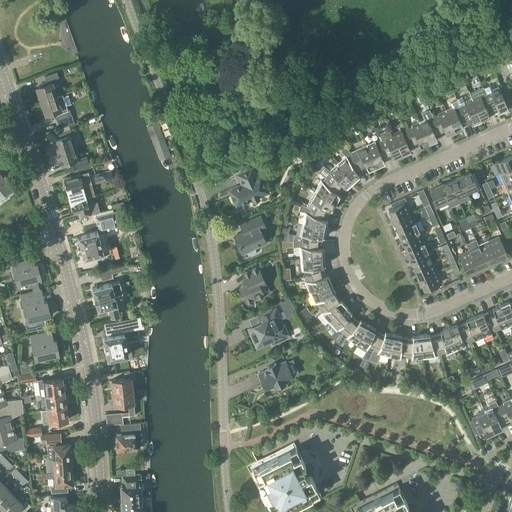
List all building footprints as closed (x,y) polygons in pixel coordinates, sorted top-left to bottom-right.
[(490,62),(483,65),(488,75),(494,72),(491,64),(490,62)] [(41,101),(57,96),(51,80),(58,78),(57,72),(44,76),(44,82),(42,82),(42,85),(36,87),(41,101)] [(490,85),(483,88),(493,111),(498,108),(498,111),(509,105),(500,84),(491,88),(490,85)] [(483,88),(469,93),(471,97),(481,118),(489,115),(488,113),(493,111),(483,88)] [(57,96),(41,101),(45,115),(51,113),(52,115),(55,114),(58,119),(65,117),(67,125),(74,123),(69,109),(68,109),(66,105),(71,103),(68,95),(63,96),(62,94),(57,96)] [(464,101),(462,96),(456,98),(456,99),(467,122),(471,120),(472,122),(481,118),(471,97),(464,101)] [(445,108),(454,130),(463,126),(462,125),(467,122),(456,99),(449,102),(451,106),(445,108)] [(454,130),(445,108),(437,112),(437,114),(432,116),(440,134),(445,132),(446,134),(454,130)] [(440,134),(432,116),(430,111),(423,114),(425,117),(418,120),(428,142),(436,138),(436,136),(440,134)] [(406,128),(414,146),(419,144),(420,146),(428,142),(418,120),(410,124),(411,125),(406,128)] [(60,138),(53,139),(62,166),(63,166),(65,172),(89,165),(86,156),(78,158),(70,134),(72,134),(69,125),(56,129),(60,138)] [(172,159),(162,128),(153,131),(163,162),(172,159)] [(391,128),(377,134),(380,140),(388,158),(393,155),(393,157),(402,154),(392,132),(391,128)] [(414,146),(406,128),(401,130),(400,128),(392,132),(402,154),(410,150),(409,148),(414,146)] [(366,144),(376,165),(384,162),(383,160),(388,158),(380,140),(375,142),(374,140),(366,144)] [(376,165),(366,144),(355,149),(356,150),(351,153),(362,170),(367,167),(367,168),(368,169),(376,165)] [(362,170),(346,146),(341,151),(345,155),(337,163),(352,180),(359,175),(357,173),(362,170)] [(313,159),(309,150),(304,152),(308,161),(313,159)] [(498,172),(511,165),(511,153),(493,161),(498,172)] [(352,180),(337,163),(329,170),(323,165),(318,170),(325,176),(341,189),(344,185),(346,186),(352,180)] [(511,165),(498,172),(503,182),(511,177),(511,165)] [(480,166),(475,169),(478,176),(483,174),(480,166)] [(0,167),(0,194),(14,184),(0,167)] [(252,167),(238,174),(243,186),(230,192),(236,205),(252,198),(253,200),(259,198),(258,195),(259,195),(257,190),(265,186),(260,175),(256,176),(252,167)] [(102,172),(105,181),(114,179),(111,170),(102,172)] [(460,177),(467,194),(478,189),(470,171),(463,174),(464,175),(460,177)] [(93,175),(95,183),(105,180),(102,172),(93,175)] [(65,184),(66,191),(86,186),(86,185),(84,179),(81,180),(79,174),(68,177),(68,176),(62,178),(64,185),(65,184)] [(341,189),(325,176),(322,181),(321,179),(314,190),(335,202),(339,195),(338,193),(341,189)] [(449,180),(459,202),(469,197),(467,194),(460,177),(455,178),(455,177),(449,180)] [(507,192),(511,189),(511,177),(503,182),(507,192)] [(459,202),(449,180),(444,182),(444,184),(440,185),(448,203),(447,203),(449,206),(459,202)] [(487,180),(482,183),(485,190),(490,187),(487,180)] [(67,198),(69,205),(91,198),(95,197),(91,184),(86,186),(66,191),(68,198),(67,198)] [(437,207),(447,203),(448,203),(440,185),(436,187),(435,186),(429,189),(437,207)] [(490,187),(485,190),(488,197),(494,195),(490,187)] [(335,202),(314,190),(306,205),(308,206),(327,214),(329,208),(331,209),(335,202)] [(427,199),(424,191),(419,194),(422,201),(427,199)] [(390,203),(392,207),(406,201),(404,197),(390,203)] [(91,198),(69,205),(71,211),(72,211),(73,214),(80,212),(81,217),(100,212),(97,201),(92,203),(91,198)] [(496,200),(491,202),(494,209),(499,207),(496,200)] [(394,219),(411,211),(406,201),(392,207),(388,209),(391,215),(392,215),(394,219)] [(327,214),(308,206),(306,205),(300,203),(299,210),(305,211),(302,223),(325,228),(327,219),(325,219),(327,214)] [(428,214),(433,212),(429,203),(424,205),(428,214)] [(482,213),(490,210),(488,204),(480,208),(482,213)] [(499,207),(494,209),(497,217),(502,214),(499,207)] [(397,229),(415,221),(411,211),(394,219),(395,223),(394,223),(397,229)] [(99,231),(118,226),(114,212),(101,216),(102,221),(97,223),(99,231)] [(433,212),(428,214),(431,222),(437,220),(433,212)] [(493,218),(491,212),(484,216),(486,221),(493,218)] [(255,249),(254,247),(266,242),(260,229),(265,226),(260,215),(246,221),(249,229),(233,236),(241,253),(246,251),(247,253),(249,254),(251,254),(253,253),(254,252),(255,249)] [(475,218),(468,221),(471,228),(478,224),(475,218)] [(505,220),(500,222),(502,229),(508,227),(505,220)] [(415,221),(397,229),(399,235),(400,234),(402,238),(419,231),(415,221)] [(452,227),(449,221),(442,225),(444,230),(452,227)] [(468,221),(461,224),(465,231),(471,228),(468,221)] [(301,240),(321,241),(321,236),(323,236),(325,228),(302,223),(299,235),(293,234),(292,240),(301,240)] [(437,235),(442,232),(439,225),(434,227),(437,235)] [(508,227),(502,229),(506,237),(511,234),(508,227)] [(455,235),(453,229),(445,233),(448,238),(455,235)] [(103,253),(102,248),(97,231),(79,236),(77,237),(78,238),(80,245),(80,246),(81,249),(81,250),(81,249),(83,257),(83,258),(84,258),(94,255),(95,260),(104,258),(102,253),(103,253)] [(406,249),(424,241),(419,231),(402,238),(404,243),(403,243),(406,249)] [(442,232),(437,235),(440,242),(445,240),(442,232)] [(488,240),(495,257),(499,255),(500,256),(506,253),(498,235),(488,240)] [(465,243),(468,248),(476,266),(480,264),(480,265),(486,262),(478,244),(475,238),(465,243)] [(321,241),(301,240),(292,240),(293,246),(299,246),(300,258),(310,257),(324,255),(323,247),(322,247),(321,247),(321,241)] [(495,257),(488,240),(478,244),(486,262),(492,260),(491,259),(495,257)] [(424,241),(406,249),(408,255),(409,254),(411,258),(428,250),(424,241)] [(446,254),(451,252),(446,242),(441,244),(446,254)] [(476,266),(468,248),(457,253),(466,271),(472,269),(472,267),(476,266)] [(414,268),(433,260),(428,250),(411,258),(413,262),(412,263),(414,268)] [(450,264),(455,262),(451,252),(446,254),(450,264)] [(17,284),(40,277),(36,264),(33,264),(31,254),(11,260),(13,270),(17,284)] [(277,255),(269,258),(272,265),(280,262),(277,255)] [(305,275),(324,270),(322,264),(324,264),(325,264),(324,255),(310,257),(300,258),(301,270),(303,270),(305,275)] [(433,260),(414,268),(417,274),(418,274),(420,278),(437,270),(433,260)] [(455,262),(450,264),(455,276),(460,274),(455,262)] [(257,265),(243,272),(247,283),(239,286),(246,302),(264,294),(259,284),(265,282),(257,265)] [(96,271),(98,277),(109,275),(107,269),(96,271)] [(324,270),(305,275),(306,280),(304,281),(309,292),(331,282),(327,274),(327,275),(325,275),(324,270)] [(437,270),(420,278),(422,282),(421,283),(423,289),(442,281),(437,270)] [(119,281),(117,281),(111,283),(92,288),(92,287),(91,288),(91,289),(92,289),(93,296),(93,297),(94,297),(94,300),(94,301),(95,301),(97,308),(96,308),(97,309),(98,309),(108,306),(110,316),(119,313),(116,304),(114,295),(122,293),(119,281)] [(331,282),(309,292),(314,303),(316,302),(319,307),(335,296),(332,291),(334,290),(331,282)] [(40,288),(20,293),(23,307),(27,321),(34,319),(36,326),(46,324),(44,317),(49,315),(46,301),(43,302),(40,288)] [(328,321),(346,305),(340,299),(338,300),(335,296),(319,307),(322,311),(320,312),(328,321)] [(289,298),(280,303),(287,318),(294,315),(292,311),(294,310),(289,298)] [(508,300),(500,304),(510,325),(511,324),(511,300),(509,302),(508,300)] [(492,309),(488,311),(496,330),(501,327),(501,329),(510,325),(500,304),(491,307),(492,309)] [(346,305),(328,321),(336,330),(337,329),(342,332),(354,317),(350,313),(351,312),(352,312),(346,305)] [(271,309),(258,315),(262,323),(258,325),(258,324),(248,328),(254,341),(258,339),(261,344),(270,340),(272,344),(279,341),(277,337),(287,333),(283,325),(278,327),(274,318),(279,316),(276,308),(271,310),(271,309)] [(482,311),(474,315),(483,337),(491,333),(491,332),(496,330),(488,311),(483,314),(482,311)] [(466,321),(461,323),(469,341),(474,339),(475,341),(483,337),(474,315),(465,319),(466,321)] [(111,326),(107,327),(108,334),(109,334),(110,335),(104,336),(103,336),(103,338),(103,337),(105,345),(104,345),(105,346),(106,349),(105,349),(105,350),(106,350),(107,357),(107,358),(108,358),(114,357),(114,358),(113,358),(114,366),(131,363),(129,353),(127,353),(123,333),(122,333),(122,332),(125,331),(125,334),(140,331),(138,324),(141,323),(139,316),(111,321),(111,326)] [(355,343),(367,323),(360,318),(360,319),(359,320),(354,317),(342,332),(336,339),(341,344),(346,338),(355,343)] [(367,323),(355,343),(365,349),(362,356),(368,359),(372,350),(379,331),(374,329),(374,328),(375,327),(367,323)] [(456,323),(447,327),(457,349),(465,345),(464,343),(469,341),(461,323),(457,325),(456,323)] [(38,333),(30,335),(32,345),(35,359),(58,354),(55,340),(52,340),(50,330),(49,330),(49,326),(37,329),(38,333)] [(440,332),(435,334),(435,336),(440,353),(445,352),(446,354),(457,349),(448,330),(447,327),(439,330),(440,331),(440,332)] [(388,356),(393,333),(385,331),(384,333),(379,331),(372,350),(368,359),(376,362),(379,354),(388,356)] [(393,333),(388,356),(400,358),(400,357),(406,357),(406,349),(407,337),(401,337),(401,335),(401,334),(393,333)] [(429,333),(421,334),(421,342),(423,358),(435,356),(435,355),(440,353),(435,336),(435,334),(430,335),(429,334),(429,333)] [(412,337),(407,337),(406,349),(406,357),(411,357),(411,359),(423,358),(421,342),(421,334),(412,335),(412,337)] [(267,368),(258,372),(266,389),(275,386),(276,388),(286,383),(285,381),(294,378),(286,360),(278,363),(277,362),(266,366),(267,368)] [(29,362),(19,363),(20,371),(30,370),(29,362)] [(488,362),(481,365),(484,370),(490,367),(488,362)] [(0,373),(10,371),(8,364),(0,364),(0,373)] [(506,365),(499,368),(502,375),(509,372),(506,365)] [(357,368),(353,375),(361,378),(363,372),(357,368)] [(0,392),(3,391),(0,383),(11,377),(10,371),(0,373),(0,392)] [(34,371),(19,374),(20,382),(36,379),(34,371)] [(112,391),(132,389),(131,378),(135,377),(134,371),(124,372),(124,378),(111,379),(111,381),(110,381),(110,386),(112,386),(112,391)] [(491,371),(486,374),(488,380),(494,377),(491,371)] [(453,375),(448,377),(452,384),(457,382),(453,375)] [(39,394),(45,393),(63,391),(63,390),(64,389),(63,385),(62,384),(61,378),(44,380),(43,378),(37,379),(39,394)] [(477,378),(472,380),(476,388),(481,386),(477,378)] [(132,389),(112,391),(112,392),(111,392),(111,398),(113,398),(114,404),(127,403),(128,411),(105,413),(106,424),(123,423),(122,416),(135,415),(133,402),(132,389)] [(3,391),(0,392),(0,410),(22,404),(21,398),(5,400),(3,391)] [(45,393),(39,394),(41,404),(47,403),(47,407),(65,405),(65,403),(66,401),(65,398),(64,397),(63,391),(45,393)] [(498,405),(506,424),(511,421),(511,424),(511,423),(511,401),(510,398),(502,402),(503,403),(498,405)] [(498,405),(496,400),(488,404),(490,407),(484,410),(494,431),(502,428),(501,426),(506,424),(498,405)] [(0,429),(13,426),(10,418),(23,412),(22,404),(0,410),(0,429)] [(65,405),(47,407),(48,416),(46,416),(47,422),(67,419),(66,413),(67,412),(67,408),(65,407),(65,405)] [(494,431),(484,410),(476,413),(477,415),(471,417),(472,420),(469,421),(475,433),(478,432),(479,435),(484,433),(485,435),(494,431)] [(120,424),(121,432),(141,430),(140,422),(120,424)] [(41,425),(24,428),(25,435),(42,432),(41,425)] [(13,426),(0,429),(0,442),(7,441),(9,451),(24,448),(22,436),(16,437),(13,426)] [(116,448),(140,446),(139,439),(141,439),(141,430),(121,432),(121,434),(115,434),(116,441),(115,442),(115,445),(116,446),(116,448)] [(256,460),(246,465),(269,511),(290,511),(321,496),(310,474),(313,473),(310,468),(307,462),(305,463),(294,441),(289,432),(251,451),(256,460)] [(41,444),(61,442),(60,433),(41,434),(41,444)] [(45,456),(45,457),(53,456),(70,455),(69,450),(71,450),(70,445),(69,445),(69,443),(47,444),(47,453),(42,453),(43,456),(45,456)] [(33,454),(27,457),(30,462),(36,459),(33,454)] [(54,470),(71,469),(70,463),(72,463),(71,457),(70,457),(70,455),(53,456),(54,464),(46,465),(46,470),(54,469),(54,470)] [(6,459),(2,463),(8,468),(12,464),(6,459)] [(18,478),(22,474),(16,468),(12,472),(18,478)] [(71,469),(54,470),(54,472),(46,472),(47,477),(54,477),(55,485),(72,483),(72,482),(73,482),(73,476),(71,476),(71,469)] [(395,478),(392,472),(354,491),(359,500),(349,505),(352,511),(415,511),(413,508),(410,502),(408,504),(397,483),(395,478)] [(120,497),(139,496),(139,488),(143,488),(143,482),(139,483),(139,482),(134,483),(133,479),(140,479),(140,473),(122,475),(122,483),(121,483),(121,490),(120,491),(120,497)] [(22,474),(18,478),(23,484),(27,480),(22,474)] [(7,488),(0,495),(0,506),(2,509),(15,496),(7,488)] [(15,496),(2,509),(5,511),(23,511),(30,505),(26,501),(22,504),(15,496)] [(66,496),(47,497),(48,505),(50,505),(50,511),(74,511),(74,503),(66,503),(66,496)] [(139,496),(120,497),(120,503),(122,504),(122,511),(140,510),(144,510),(144,504),(140,504),(139,496)]
